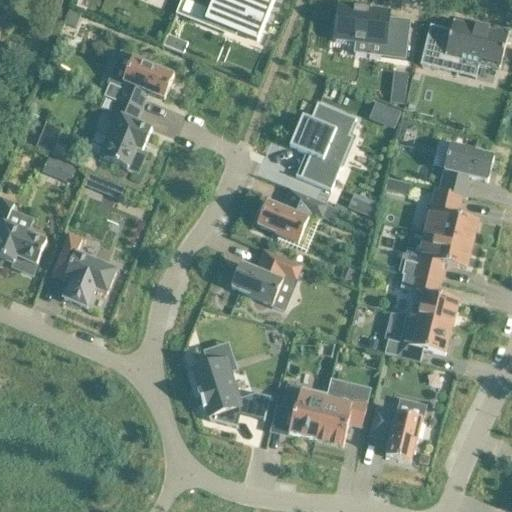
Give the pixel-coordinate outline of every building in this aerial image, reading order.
[(275,0),(186,0),(211,9),(205,23),(258,44),(275,0)] [(340,8),(335,41),(383,47),(382,59),(406,63),(409,42),(386,39),(389,14),(340,8)] [(70,12),(66,21),(79,26),(83,17),(70,12)] [(430,27),(420,68),(451,75),(455,61),(500,72),(506,45),(509,46),(511,35),(511,34),(495,30),(494,33),(489,32),(490,30),(475,27),(475,29),(454,23),(451,33),(438,30),(439,29),(430,27)] [(188,46),(168,37),(163,49),(184,57),(188,46)] [(165,102),(175,78),(156,70),(156,69),(133,60),(120,90),(109,86),(104,99),(115,104),(141,115),(147,101),(144,100),(146,94),(165,102)] [(406,93),(393,91),(391,107),(404,109),(406,93)] [(152,132),(137,126),(141,115),(115,104),(110,115),(116,117),(106,141),(107,141),(100,160),(128,172),(136,152),(143,154),(152,132)] [(303,119),(290,150),(310,158),(301,180),(296,178),(296,179),(331,194),(341,171),(343,172),(343,170),(341,169),(354,140),(350,138),(356,122),(318,106),(311,122),(303,119)] [(403,124),(399,139),(406,141),(410,126),(403,124)] [(47,125),(43,136),(58,143),(63,132),(47,125)] [(488,185),(494,160),(475,155),(475,153),(450,148),(440,192),(439,193),(464,199),(468,200),(472,187),(468,186),(470,180),(488,185)] [(69,167),(62,183),(71,186),(77,170),(69,167)] [(479,223),(456,218),(458,212),(461,213),(464,199),(439,193),(440,192),(435,191),(424,236),(473,248),(479,223)] [(286,206),(288,207),(286,212),(267,205),(257,228),(276,236),(275,238),(299,247),(311,217),(322,221),(328,207),(291,192),(286,206)] [(355,195),(348,210),(373,221),(380,205),(355,195)] [(47,244),(27,236),(28,234),(7,225),(15,207),(1,201),(0,202),(0,260),(14,266),(17,260),(37,268),(47,244)] [(69,236),(52,278),(65,283),(67,279),(72,282),(64,301),(88,311),(96,292),(107,297),(116,273),(76,257),(83,242),(69,236)] [(467,272),(473,248),(424,236),(417,266),(405,263),(402,277),(404,278),(404,277),(440,286),(442,287),(445,273),(442,272),(443,266),(467,272)] [(250,300),(273,309),(286,279),(297,283),(302,270),(264,254),(259,268),(262,269),(260,274),(241,267),(231,291),(250,298),(250,300)] [(452,331),(459,304),(437,298),(440,286),(404,277),(404,278),(400,291),(417,295),(411,320),(411,321),(452,331)] [(446,358),(452,331),(411,321),(411,320),(406,319),(399,346),(388,343),(385,357),(421,366),(424,353),(446,358)] [(193,367),(192,368),(200,392),(198,393),(204,412),(206,411),(210,424),(238,431),(238,429),(237,429),(242,410),(265,416),(263,424),(265,424),(271,400),(256,396),(239,402),(226,362),(195,372),(193,367)] [(316,443),(326,401),(328,396),(287,387),(281,411),(294,414),(289,436),(316,443)] [(361,431),(368,406),(353,403),(352,407),(326,401),(316,443),(343,450),(349,427),(361,431)] [(376,410),(369,438),(384,442),(385,438),(390,439),(388,449),(386,456),(386,459),(411,465),(416,446),(417,446),(423,422),(376,410)]
